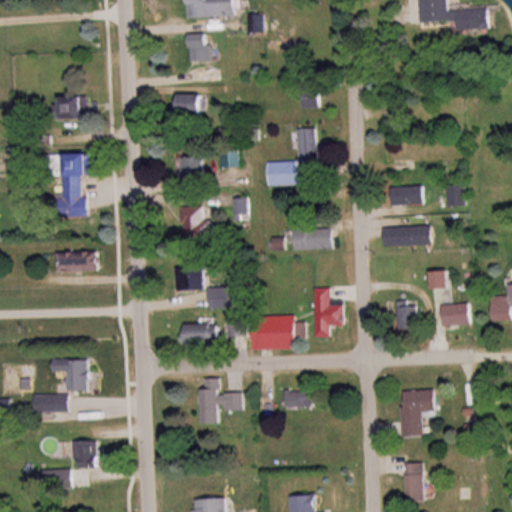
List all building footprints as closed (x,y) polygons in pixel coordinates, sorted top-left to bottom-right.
[(190,0),(191,19),(241,17),(240,0),(190,0)] [(421,0),(423,23),(459,22),(460,31),(493,30),(493,10),(452,11),(451,0),(421,0)] [(195,63),(213,63),(213,35),(195,35),(195,63)] [(182,114),(208,114),(208,96),(182,96),(182,114)] [(67,121),(92,121),(92,98),(67,98),(67,121)] [(300,129),(302,162),(270,163),(271,186),(301,185),(300,166),(321,165),(320,129),(300,129)] [(96,176),(95,155),(52,155),(53,217),(91,216),(91,198),(85,198),(85,176),(96,176)] [(207,158),(185,158),(185,181),(207,181),(207,158)] [(470,207),(469,185),(451,185),(451,207),(470,207)] [(427,205),(427,187),(394,187),(394,205),(427,205)] [(185,207),(185,242),(215,242),(215,220),(207,220),(207,207),(185,207)] [(437,246),(437,227),(388,227),(388,246),(437,246)] [(338,229),(298,229),(298,250),(338,250),(338,229)] [(102,253),(61,253),(61,272),(102,272),(102,253)] [(208,268),(182,268),(182,292),(208,292),(208,268)] [(454,272),(437,272),(437,289),(454,289),(454,272)] [(237,288),(213,288),(213,310),(237,310),(237,288)] [(319,289),(320,338),(336,337),(336,326),(349,326),(349,305),(336,305),(335,288),(319,289)] [(511,296),(496,297),(497,322),(511,321),(511,296)] [(400,302),(400,331),(422,331),(422,305),(413,305),(413,302),(400,302)] [(476,326),(476,305),(446,305),(446,326),(476,326)] [(305,316),(259,316),(259,350),(305,350),(305,316)] [(251,320),(232,320),(232,338),(251,338),(251,320)] [(224,325),(188,325),(188,345),(224,345),(224,325)] [(72,392),(94,392),(94,360),(57,360),(57,375),(72,375),(72,392)] [(206,425),(224,425),(223,411),(248,411),(248,394),(223,394),(223,379),(205,380),(206,425)] [(440,390),(406,391),(408,438),(428,437),(427,412),(441,412),(440,390)] [(318,392),(287,392),(287,410),(318,410),(318,392)] [(73,396),(37,396),(37,413),(73,413),(73,396)] [(102,443),(81,443),(81,469),(102,469),(102,443)] [(410,501),(429,501),(429,463),(410,463),(410,501)] [(321,511),(321,495),(295,495),(295,511),(321,511)] [(231,511),(231,498),(198,499),(197,511),(231,511)]
